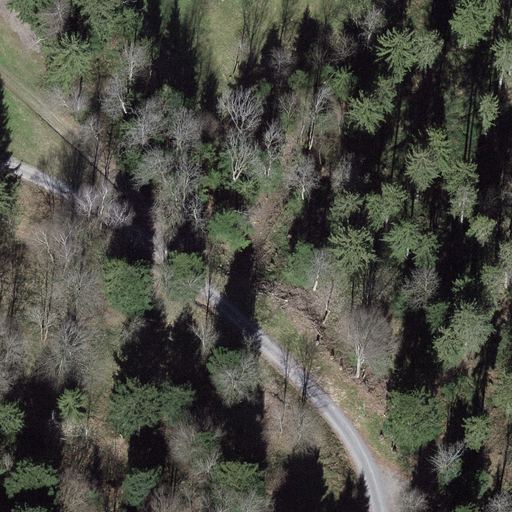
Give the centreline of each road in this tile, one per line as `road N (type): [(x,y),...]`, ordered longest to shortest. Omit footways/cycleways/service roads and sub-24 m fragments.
road 1 (track): [(0,155),(120,220),(224,296),(335,408),(365,459),(378,511)]
road 2 (track): [(204,281),(0,69)]
